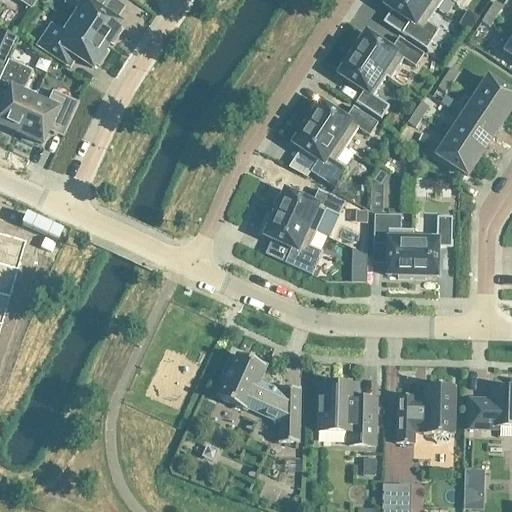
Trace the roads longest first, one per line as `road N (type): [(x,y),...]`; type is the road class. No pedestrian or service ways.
road 1 (residential): [(344,0),(246,152),(191,267)]
road 2 (residential): [(483,325),(317,322),(191,267)]
road 3 (residential): [(184,0),(126,86),(69,210)]
road 4 (residential): [(511,177),(487,213),(483,325)]
road 5 (residential): [(191,267),(69,210)]
